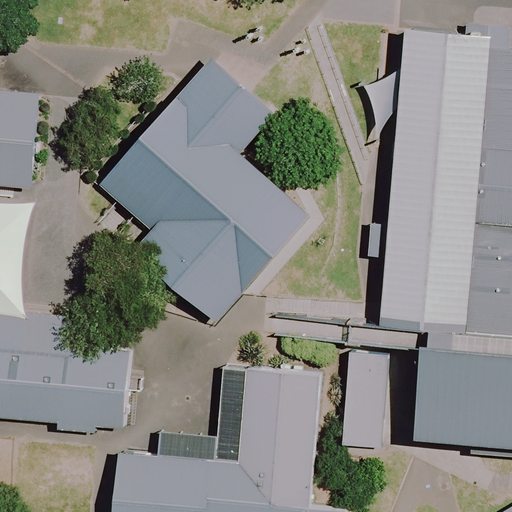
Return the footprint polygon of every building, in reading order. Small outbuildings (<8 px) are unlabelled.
[(511,30),(407,23),(387,322),(511,330),(511,30)] [(132,247),(218,321),(319,206),(248,144),(278,109),(205,46),(100,166),(158,217),(132,247)] [(0,409),(130,420),(138,327),(0,316),(0,178),(40,182),(48,77),(0,73),(0,409)] [(511,341),(419,335),(412,430),(511,436),(511,341)] [(391,354),(350,351),(344,441),(385,443),(391,354)] [(346,511),(347,501),(312,499),(323,371),(248,365),(241,459),(119,449),(114,511),(346,511)] [(511,511),(511,501),(494,511),(511,511)]
